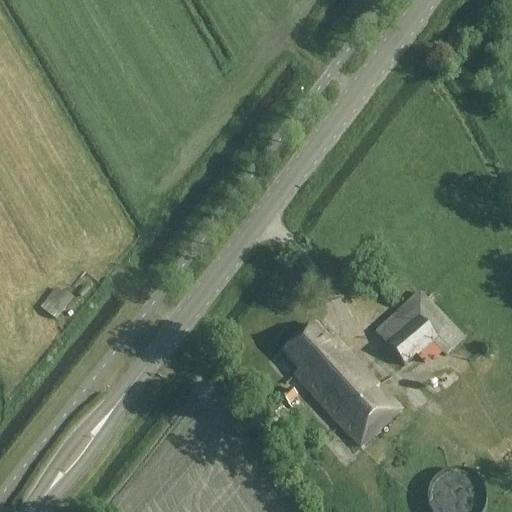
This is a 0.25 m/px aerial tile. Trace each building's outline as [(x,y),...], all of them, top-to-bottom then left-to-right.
[(109,253),(122,265),(144,241),(130,229),(109,253)] [(444,359),(464,340),(419,292),(374,334),(385,348),(406,368),(431,346),(444,359)] [(360,449),(400,412),(388,398),(383,403),(373,392),(378,388),(336,342),(331,346),(313,327),(282,355),(298,373),(294,377),(348,437),(349,436),(360,449)] [(443,379),(456,375),(450,360),(438,365),(443,379)] [(270,408),(286,426),(297,416),(289,407),(299,398),(290,389),(270,408)]
